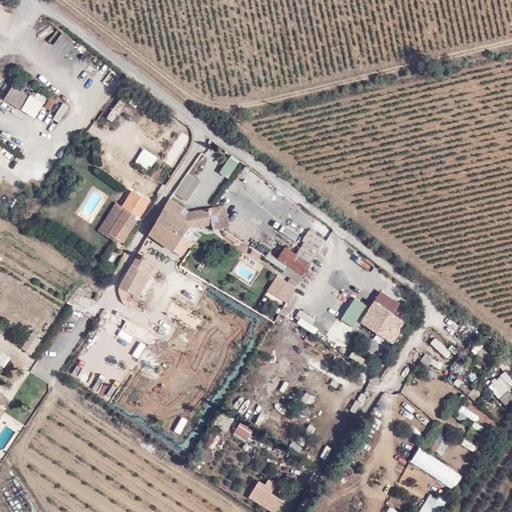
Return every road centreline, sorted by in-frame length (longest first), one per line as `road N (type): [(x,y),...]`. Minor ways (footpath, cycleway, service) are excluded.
road 1 (residential): [(38,0),(422,298)]
road 2 (track): [(67,0),(191,93),(243,106),(511,41)]
road 3 (track): [(511,337),(253,137),(230,104)]
road 4 (track): [(262,400),(283,355),(286,324),(318,299)]
